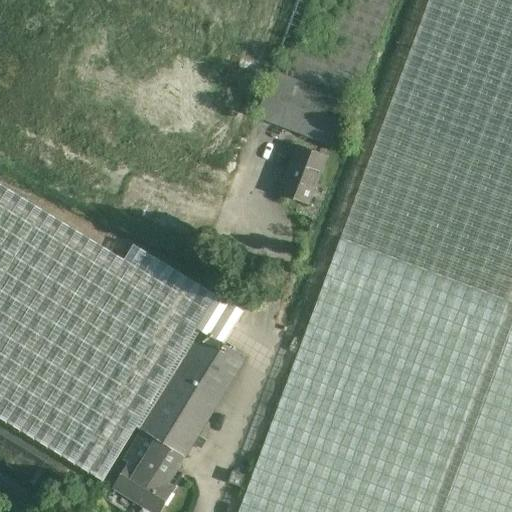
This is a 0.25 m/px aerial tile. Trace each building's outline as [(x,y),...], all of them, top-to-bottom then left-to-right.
[(392,0),(298,0),(271,71),(274,72),(349,100),(354,102),(392,0)] [(511,0),(429,0),(340,239),(511,303),(511,0)] [(331,146),(338,129),(349,100),(274,72),(271,82),(257,118),(331,146)] [(309,204),(327,157),(299,146),(281,194),(309,204)] [(143,427),(222,299),(210,292),(133,245),(123,263),(118,260),(0,186),(0,417),(103,481),(139,424),(143,427)] [(511,511),(511,303),(340,239),(239,511),(511,511)] [(143,427),(141,430),(143,431),(186,458),(187,459),(195,446),(203,451),(208,442),(201,437),(247,362),(244,359),(229,350),(223,346),(244,312),(222,299),(143,427)] [(186,458),(143,431),(124,461),(129,464),(114,488),(138,503),(140,501),(157,511),(159,511),(174,489),(168,486),(186,458)] [(233,472),(229,483),(240,487),(244,476),(233,472)]
